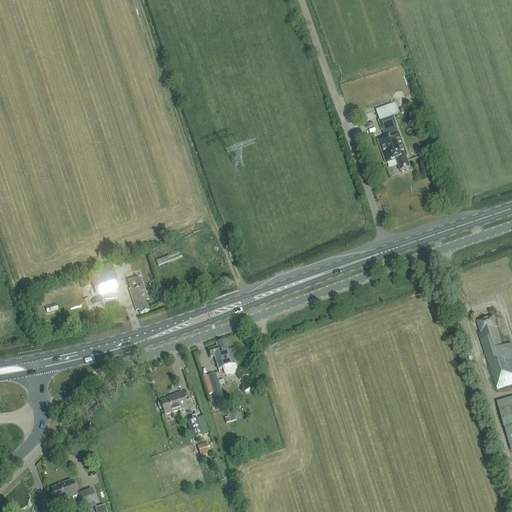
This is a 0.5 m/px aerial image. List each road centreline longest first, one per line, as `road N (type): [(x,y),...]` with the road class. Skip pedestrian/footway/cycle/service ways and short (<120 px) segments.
road 1 (unclassified): [(43,411),(70,403),(105,368),(395,268)]
road 2 (primary): [(34,372),(178,332),(342,267)]
road 3 (primary): [(342,267),(31,358)]
road 4 (unclassified): [(389,250),(338,111)]
road 5 (primary): [(389,250),(511,209)]
road 6 (unclassified): [(395,268),(511,226)]
